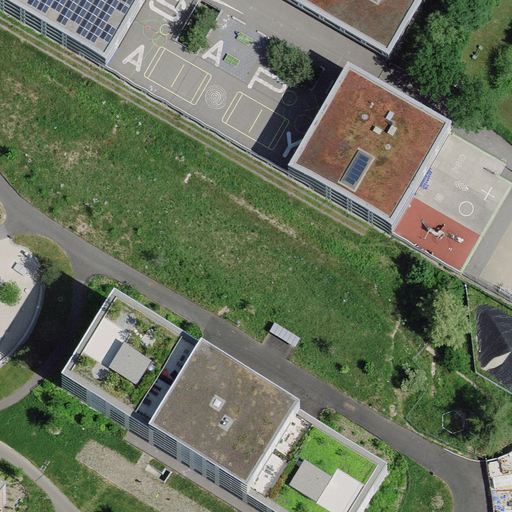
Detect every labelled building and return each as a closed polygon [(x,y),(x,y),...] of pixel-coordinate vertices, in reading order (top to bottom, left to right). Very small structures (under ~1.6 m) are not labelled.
[(144,0),(0,0),(0,8),(105,68),(144,0)] [(284,0),(389,60),(423,0),(284,0)] [(290,177),(391,235),(450,132),(349,74),(290,177)] [(364,511),(387,474),(113,305),(58,397),(108,427),(198,480),(252,511),(364,511)] [(0,511),(4,511),(12,501),(0,492),(0,511)]
